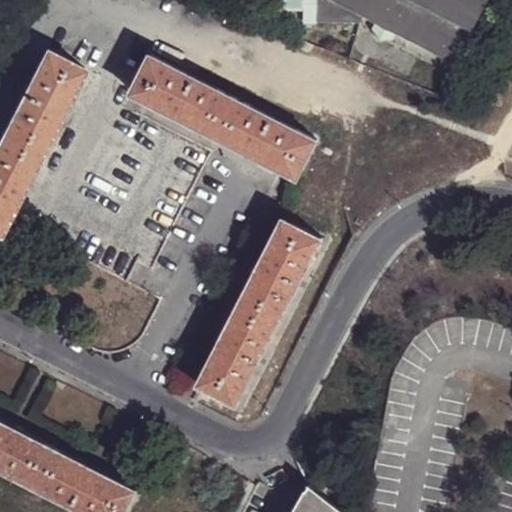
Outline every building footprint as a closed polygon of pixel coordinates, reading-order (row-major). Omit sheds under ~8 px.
[(304,10),(304,0),(263,0),(264,6),(270,7),(283,12),(304,10)] [(304,0),(304,10),(304,22),(317,21),(317,0),(304,0)] [(317,0),(317,21),(360,20),(450,66),(483,0),(317,0)] [(1,131),(40,151),(83,67),(44,48),(1,131)] [(213,135),(232,97),(150,55),(131,92),(213,135)] [(232,97),(213,135),(295,178),(315,140),(232,97)] [(0,228),(40,151),(1,131),(0,132),(0,228)] [(240,300),(278,318),(321,236),(288,221),(283,218),(240,300)] [(278,318),(240,300),(197,383),(235,401),(278,318)] [(0,466),(36,485),(55,447),(0,418),(0,466)] [(55,447),(36,485),(88,511),(124,511),(136,489),(55,447)] [(335,511),(302,487),(288,511),(335,511)]
